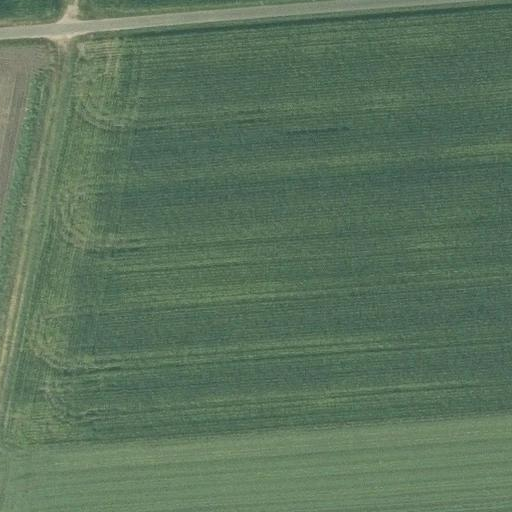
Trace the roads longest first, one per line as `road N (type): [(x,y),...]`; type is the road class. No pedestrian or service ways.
road 1 (unclassified): [(451,0),(0,35)]
road 2 (track): [(74,0),(0,405)]
